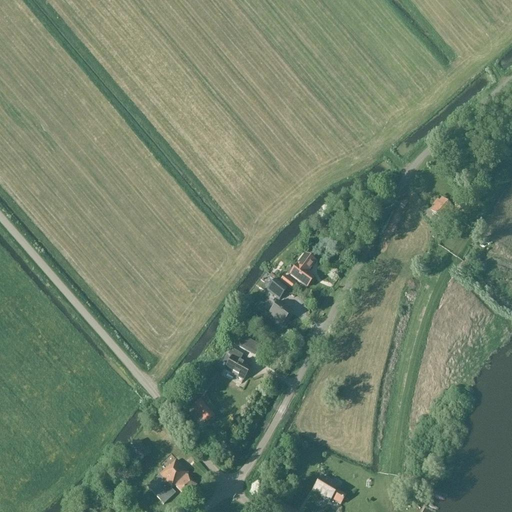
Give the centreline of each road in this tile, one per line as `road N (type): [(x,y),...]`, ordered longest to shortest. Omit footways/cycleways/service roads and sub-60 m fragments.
road 1 (unclassified): [(227,487),(254,456),(410,169),(511,79)]
road 2 (unclassified): [(227,487),(0,216)]
